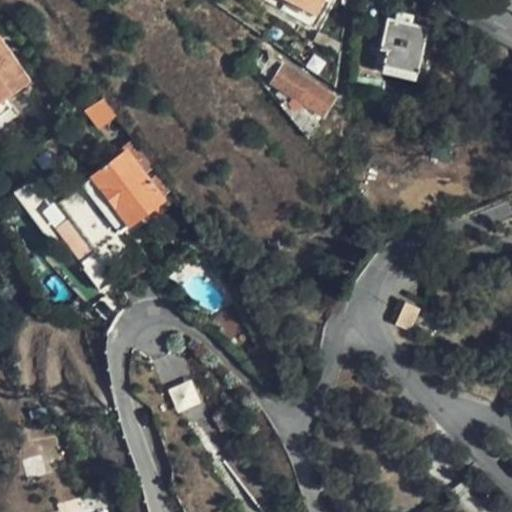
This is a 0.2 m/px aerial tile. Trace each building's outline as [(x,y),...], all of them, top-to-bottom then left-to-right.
[(388,50),(384,64),(419,71),(429,27),(412,23),(413,15),(403,13),(400,22),(388,18),(381,49),(388,50)] [(0,100),(7,96),(31,78),(0,34),(0,100)] [(384,64),(380,84),(420,92),(425,73),(419,71),(384,64)] [(305,133),(307,134),(320,112),(323,114),(333,98),(283,65),(274,81),(281,86),(276,93),(285,104),(282,107),(305,133)] [(7,96),(0,100),(0,112),(12,103),(7,96)] [(105,97),(88,108),(103,128),(119,116),(105,97)] [(120,118),(119,116),(103,128),(120,149),(131,141),(134,138),(120,118)] [(103,167),(92,175),(130,225),(148,210),(163,200),(162,198),(169,192),(156,174),(148,180),(137,167),(145,161),(131,141),(120,149),(122,153),(106,165),(104,163),(101,165),(103,167)] [(130,225),(92,175),(82,182),(120,233),(130,225)] [(120,233),(82,182),(56,202),(94,252),(120,233)] [(163,200),(148,210),(155,219),(169,209),(163,200)] [(412,327),(421,306),(408,300),(398,321),(412,327)] [(235,435),(229,411),(208,417),(214,441),(235,435)]
